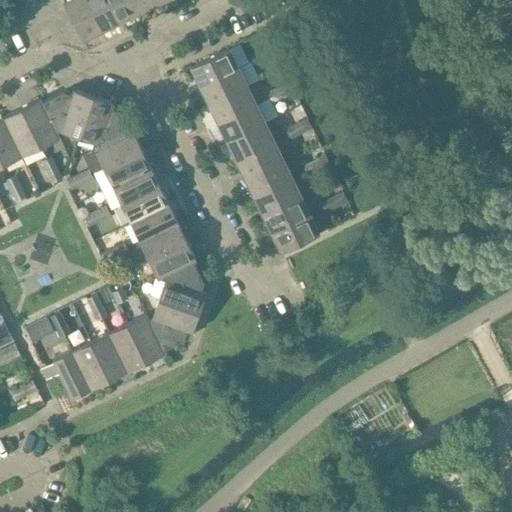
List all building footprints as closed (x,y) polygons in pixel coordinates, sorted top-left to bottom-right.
[(85,0),(65,0),(63,1),(81,39),(101,30),(85,0)] [(108,0),(85,0),(101,30),(119,21),(108,0)] [(131,0),(108,0),(119,21),(137,12),(131,0)] [(153,0),(131,0),(137,12),(156,3),(153,0)] [(267,10),(262,12),(264,18),(270,15),(267,10)] [(271,45),(260,50),(265,59),(276,54),(271,45)] [(228,48),(190,67),(199,86),(237,67),(228,48)] [(249,55),(251,60),(253,65),(265,59),(260,50),(249,55)] [(237,67),(199,86),(208,104),(246,85),(237,67)] [(293,91),(289,81),(278,87),(283,96),(293,91)] [(246,85),(208,104),(217,122),(255,104),(246,85)] [(283,96),(278,87),(267,92),(271,102),(272,101),(283,96)] [(93,96),(72,89),(70,94),(72,95),(60,130),(79,136),(93,96)] [(62,91),(42,101),(56,131),(60,130),(72,95),(70,94),(62,91)] [(113,103),(93,96),(79,136),(98,142),(98,143),(110,108),(111,108),(113,103)] [(286,102),(283,96),(272,101),(275,108),(286,102)] [(40,98),(21,108),(40,145),(59,136),(56,131),(42,101),(40,98)] [(255,104),(217,122),(226,141),(264,122),(255,104)] [(21,108),(3,116),(21,154),(40,145),(21,108)] [(119,111),(111,108),(110,108),(98,143),(99,145),(129,131),(119,111)] [(3,116),(0,117),(0,157),(3,163),(21,154),(3,116)] [(307,118),(296,123),(301,133),(311,127),(307,118)] [(264,122),(226,141),(235,159),(273,140),(264,122)] [(284,129),(287,133),(289,138),(301,133),(296,123),(284,129)] [(129,131),(99,145),(94,148),(104,167),(141,149),(132,129),(129,131)] [(273,140),(235,159),(244,177),(282,159),(273,140)] [(141,149),(104,167),(112,185),(150,167),(141,149)] [(324,154),(314,160),(318,169),(329,164),(324,154)] [(51,156),(46,158),(41,161),(47,172),(56,168),(51,156)] [(282,159),(244,177),(253,196),(291,177),(282,159)] [(302,165),(305,170),(307,175),(318,169),(314,160),(302,165)] [(150,167),(112,185),(121,204),(159,185),(150,167)] [(56,168),(47,172),(52,183),(61,178),(56,168)] [(88,169),(77,174),(81,184),(93,178),(88,169)] [(77,174),(66,180),(71,189),(81,184),(77,174)] [(14,175),(10,177),(5,179),(10,190),(20,186),(14,175)] [(291,177),(253,196),(262,214),(300,195),(291,177)] [(159,185),(121,204),(130,222),(168,203),(159,185)] [(20,186),(10,190),(16,202),(25,197),(20,186)] [(342,191),(332,197),(336,206),(347,201),(342,191)] [(300,195),(262,214),(271,232),(309,214),(300,195)] [(320,202),(322,207),(325,212),(336,206),(332,197),(320,202)] [(168,203),(130,222),(139,240),(177,222),(168,203)] [(105,206),(94,211),(99,221),(110,215),(105,206)] [(94,211),(83,217),(88,226),(99,221),(94,211)] [(309,214),(271,232),(280,251),(318,233),(309,214)] [(177,222),(139,240),(148,259),(186,240),(177,222)] [(186,240),(148,259),(158,278),(163,275),(192,261),(196,259),(186,240)] [(123,242),(112,248),(117,257),(128,252),(123,242)] [(101,253),(106,263),(117,257),(112,248),(101,253)] [(192,261),(163,275),(165,279),(200,291),(200,289),(203,282),(192,261)] [(118,274),(123,283),(134,278),(129,268),(118,274)] [(200,291),(165,279),(158,298),(198,311),(205,291),(200,289),(200,291)] [(121,288),(112,292),(117,303),(127,299),(121,288)] [(86,298),(91,309),(101,304),(96,294),(86,298)] [(198,311),(158,298),(151,318),(186,329),(186,330),(191,332),(198,311)] [(101,304),(91,309),(97,320),(106,316),(101,304)] [(59,311),(49,316),(55,327),(64,323),(59,311)] [(146,313),(127,323),(145,361),(164,351),(163,348),(148,319),(146,313)] [(186,329),(151,318),(148,319),(163,348),(182,339),(186,330),(186,329)] [(64,323),(55,327),(60,338),(70,334),(64,323)] [(127,323),(108,332),(127,370),(145,361),(127,323)] [(108,332),(90,341),(108,379),(127,370),(108,332)] [(90,341),(71,350),(90,388),(108,379),(90,341)] [(14,343),(3,348),(8,358),(19,352),(14,343)] [(90,388),(71,350),(53,359),(54,363),(41,369),(45,378),(59,371),(71,397),(90,388)] [(32,380),(21,385),(25,394),(37,389),(32,380)] [(10,390),(12,395),(14,400),(25,394),(21,385),(10,390)]
